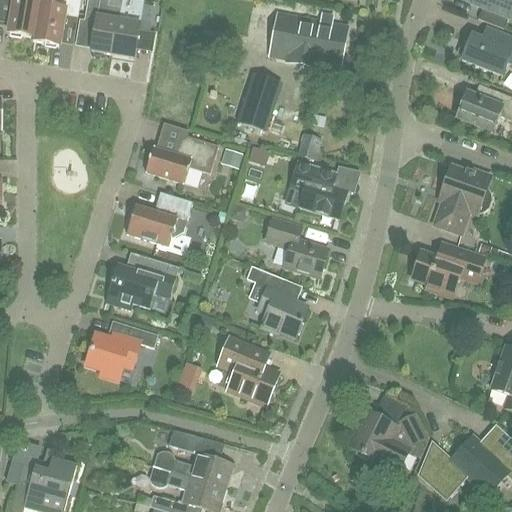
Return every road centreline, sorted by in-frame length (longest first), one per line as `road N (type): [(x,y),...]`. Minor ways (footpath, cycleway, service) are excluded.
road 1 (residential): [(69,326),(135,129),(131,102),(112,90),(28,71)]
road 2 (residential): [(360,306),(408,43),(424,0)]
road 3 (residential): [(27,315),(28,71)]
road 4 (residential): [(277,511),(360,306)]
road 5 (residential): [(360,306),(511,335)]
road 6 (unknown): [(393,124),(511,163)]
